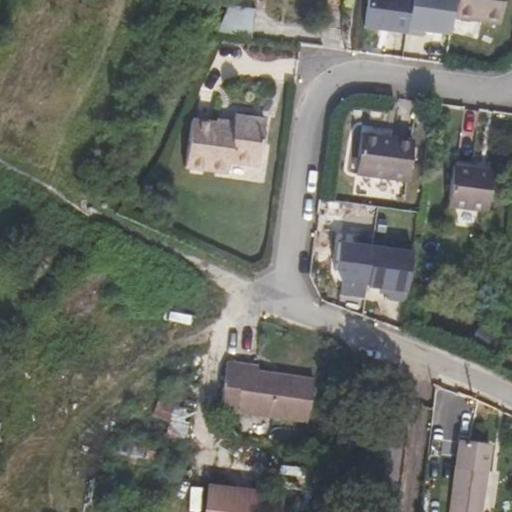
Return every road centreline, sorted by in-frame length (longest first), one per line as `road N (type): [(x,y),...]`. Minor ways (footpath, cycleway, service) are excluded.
road 1 (residential): [(511,84),(487,89),(355,74),(324,92),(288,308)]
road 2 (residential): [(511,397),(288,308)]
road 3 (unknown): [(414,358),(392,511)]
